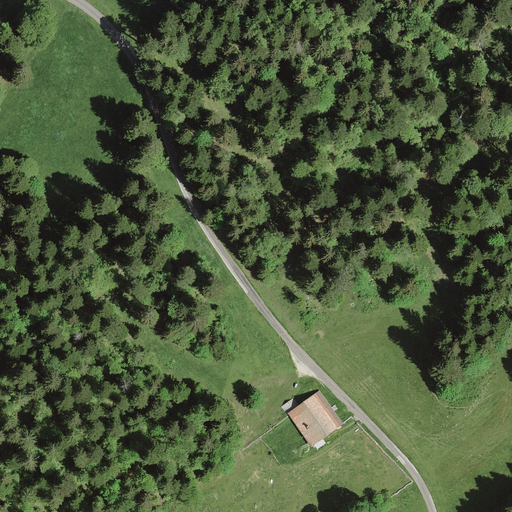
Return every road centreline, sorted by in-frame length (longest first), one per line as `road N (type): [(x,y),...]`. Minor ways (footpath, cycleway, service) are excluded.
road 1 (unclassified): [(265,314),(199,213),(140,63),(72,0)]
road 2 (unclassified): [(265,314),(420,480),(431,511)]
